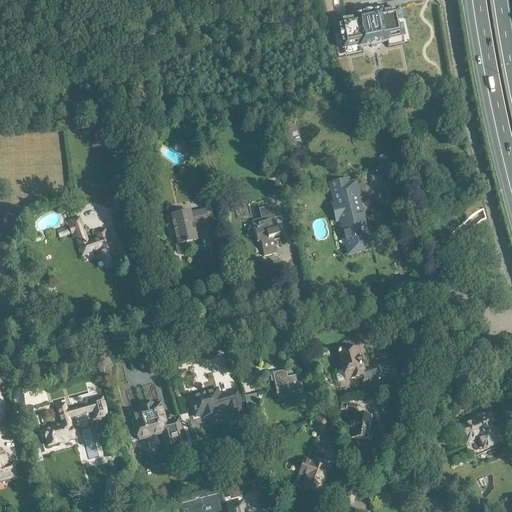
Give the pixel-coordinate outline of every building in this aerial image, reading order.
[(352,19),(336,22),(342,51),(345,51),(358,48),(358,50),(360,50),(388,44),(390,43),(389,41),(403,39),(405,38),(399,9),(383,12),(383,10),(351,16),(352,19)] [(95,138),(93,138),(91,148),(111,153),(113,143),(112,143),(113,137),(96,133),(95,138)] [(180,141),(180,134),(163,136),(164,143),(180,141)] [(137,150),(135,138),(120,140),(122,152),(137,150)] [(407,148),(393,150),(395,180),(412,175),(407,148)] [(358,175),(356,166),(348,168),(350,177),(358,175)] [(279,168),(272,170),(275,178),(281,176),(279,168)] [(349,183),(349,179),(328,184),(333,203),(331,204),(335,224),(339,223),(347,257),(373,251),(360,200),(362,200),(358,180),(349,183)] [(120,214),(128,207),(123,201),(115,207),(120,214)] [(191,211),(170,216),(177,247),(198,242),(195,226),(208,223),(205,209),(191,212),(191,211)] [(129,217),(127,213),(126,213),(120,218),(123,222),(129,217)] [(279,238),(274,216),(252,221),(257,243),(261,242),(264,257),(277,254),(273,240),(279,238)] [(60,239),(71,235),(72,236),(74,235),(74,236),(82,257),(95,253),(99,251),(102,260),(106,270),(119,265),(108,235),(106,229),(100,232),(99,231),(97,232),(97,233),(95,233),(97,239),(89,242),(80,217),(67,222),(69,226),(68,227),(57,231),(60,239)] [(356,348),(338,353),(345,381),(355,378),(355,380),(361,379),(362,384),(367,383),(369,390),(383,386),(383,385),(400,380),(394,359),(373,365),(374,370),(365,372),(363,364),(360,365),(356,348)] [(272,374),(277,397),(278,399),(303,394),(299,375),(287,378),(286,371),(272,374)] [(199,395),(189,398),(195,417),(204,414),(205,418),(215,415),(214,412),(228,407),(230,415),(232,421),(245,417),(243,411),(237,392),(219,397),(217,390),(208,393),(208,394),(199,396),(199,395)] [(260,412),(256,394),(244,397),(248,415),(260,412)] [(91,404),(66,411),(69,420),(93,413),(95,421),(108,417),(103,397),(90,401),(91,404)] [(137,411),(132,412),(140,438),(139,438),(139,439),(139,440),(162,433),(167,450),(185,445),(178,422),(166,425),(160,404),(155,405),(155,403),(150,403),(140,406),(137,409),(137,411)] [(69,420),(66,411),(64,404),(56,406),(61,425),(43,430),(47,447),(59,444),(60,446),(67,444),(67,442),(75,439),(69,420)] [(346,411),(356,412),(357,405),(347,404),(346,405),(341,404),(340,410),(346,411)] [(476,420),(459,427),(465,441),(466,440),(474,458),(506,443),(492,412),(483,416),(476,420)] [(353,437),(353,439),(367,441),(368,441),(369,441),(370,440),(371,439),(372,438),(372,437),(372,436),(372,435),(371,434),(371,432),(370,432),(368,431),(370,416),(356,415),(355,424),(353,424),(352,437),(353,437)] [(330,436),(327,417),(315,419),(318,439),(330,436)] [(2,453),(0,451),(0,481),(15,477),(12,466),(7,467),(2,453)] [(126,466),(130,482),(140,478),(136,463),(135,463),(133,457),(126,460),(127,465),(126,466)] [(304,458),(298,476),(305,478),(302,487),(321,493),(330,467),(311,460),(304,458)] [(107,479),(106,492),(115,494),(117,481),(107,479)] [(245,511),(242,501),(226,506),(228,511),(245,511)]
